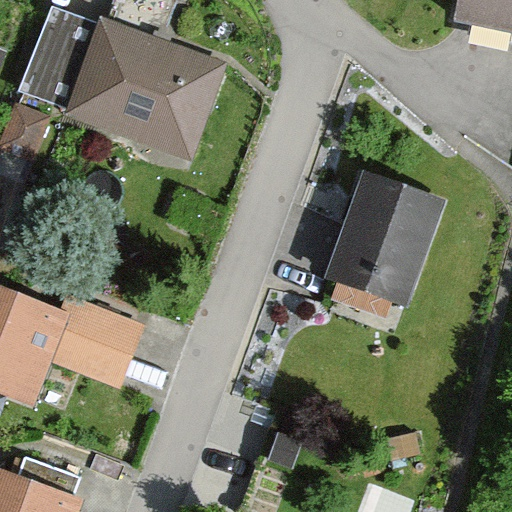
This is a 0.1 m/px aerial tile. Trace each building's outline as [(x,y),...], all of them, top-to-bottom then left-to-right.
[(511,34),(511,0),(455,0),(451,21),(511,34)] [(23,91),(74,109),(104,24),(52,7),(23,91)] [(228,62),(105,19),(104,24),(74,109),(69,123),(192,165),(228,62)] [(332,287),(401,311),(436,210),(367,186),(332,287)] [(61,308),(0,284),(0,393),(34,406),(51,362),(70,312),(61,308)] [(70,312),(51,362),(120,389),(144,325),(66,295),(61,308),(70,312)] [(77,511),(84,496),(0,465),(0,511),(77,511)]
